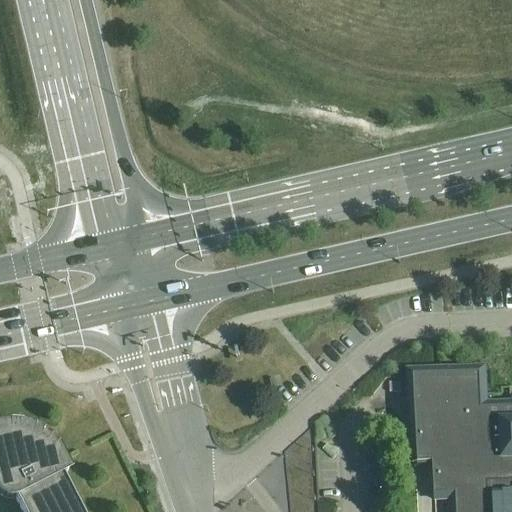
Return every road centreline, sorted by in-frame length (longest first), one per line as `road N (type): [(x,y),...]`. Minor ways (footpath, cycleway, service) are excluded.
road 1 (primary): [(511,154),(142,240)]
road 2 (primary): [(156,301),(511,220)]
road 3 (primary): [(42,0),(101,248)]
road 4 (primary): [(142,240),(85,0)]
road 5 (residential): [(118,310),(148,413),(181,454)]
road 6 (residential): [(181,454),(180,407),(156,301)]
road 7 (primary): [(0,337),(118,310)]
